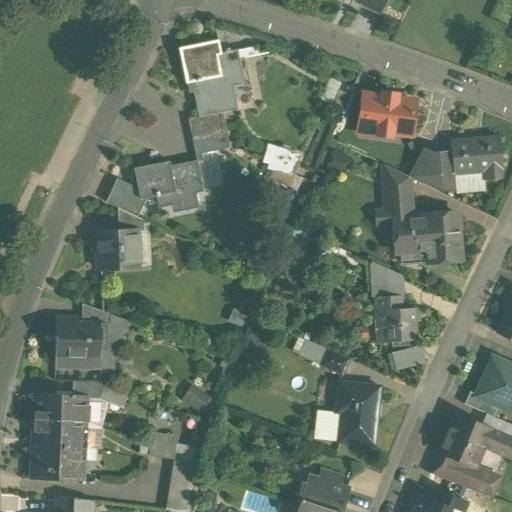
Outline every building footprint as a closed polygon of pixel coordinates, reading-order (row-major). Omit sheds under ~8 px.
[(387,0),(352,0),(351,3),(379,17),(387,0)] [(220,55),(217,42),(178,50),(185,85),(194,83),(201,117),(218,113),(217,106),(235,102),(232,87),(243,85),(236,52),(220,55)] [(333,101),(339,80),(330,77),(323,99),(333,101)] [(334,101),(343,103),(348,87),(339,84),(334,101)] [(397,97),(392,94),(386,93),(380,94),(381,96),(380,98),(362,96),(358,128),(376,130),(375,137),(391,139),(392,133),(410,135),(413,103),(396,100),(396,98),(397,97)] [(201,117),(192,118),(196,140),(222,135),(218,113),(201,117)] [(222,135),(196,140),(199,154),(225,149),(222,135)] [(500,138),(450,142),(451,157),(453,175),(454,175),(483,172),(484,180),(503,178),(500,138)] [(300,156),(267,146),(262,163),(268,165),(267,169),(294,177),(300,156)] [(422,151),(409,177),(441,193),(441,190),(437,158),(437,157),(422,151)] [(451,157),(437,158),(441,190),(455,188),(454,175),(453,175),(451,157)] [(195,161),(169,167),(168,163),(133,169),(137,190),(140,200),(145,198),(154,195),(156,207),(177,203),(178,206),(196,202),(192,185),(200,183),(195,161)] [(408,177),(382,165),(384,198),(409,197),(408,177)] [(137,190),(116,179),(105,203),(136,217),(145,198),(140,200),(137,190)] [(409,197),(384,198),(385,211),(392,211),(393,221),(411,220),(409,197)] [(142,221),(117,209),(118,233),(136,233),(138,233),(142,232),(142,221)] [(411,220),(393,221),(395,253),(426,251),(427,262),(459,260),(456,214),(424,216),(424,219),(411,220)] [(118,233),(95,234),(96,269),(137,268),(136,233),(118,233)] [(372,263),(374,299),(400,297),(399,275),(372,263)] [(511,289),(507,300),(511,303),(498,334),(511,340),(511,289)] [(400,297),(374,299),(375,312),(401,310),(400,297)] [(110,315),(81,305),(81,324),(100,325),(110,325),(110,315)] [(401,310),(375,312),(377,343),(415,341),(413,309),(401,310)] [(81,324),(55,324),(54,361),(73,362),(73,358),(100,358),(100,325),(81,324)] [(319,363),(326,347),(304,339),(298,355),(319,363)] [(422,343),(388,352),(393,370),(427,361),(422,343)] [(348,360),(326,351),(320,366),(342,375),(348,360)] [(100,358),(73,358),(73,362),(54,361),(54,370),(100,370),(100,358)] [(511,366),(493,358),(476,396),(497,406),(511,412),(511,366)] [(99,381),(73,381),(73,396),(87,396),(97,400),(103,383),(99,381)] [(129,393),(103,383),(97,400),(123,410),(129,393)] [(380,387),(338,383),(335,414),(341,414),(338,442),(374,446),(380,387)] [(193,384),(183,399),(206,415),(216,401),(193,384)] [(497,406),(476,396),(469,392),(463,405),(492,417),(497,406)] [(73,396),(34,394),(33,420),(79,422),(80,412),(87,412),(87,396),(73,396)] [(491,430),(455,415),(438,455),(445,458),(469,468),(474,470),(475,468),(483,448),(511,460),(511,440),(490,431),(491,430)] [(79,422),(33,420),(30,480),(77,482),(79,422)] [(176,437),(151,434),(148,456),(172,459),(173,460),(176,437)] [(195,459),(198,447),(179,443),(176,455),(195,459)] [(438,455),(430,475),(437,478),(445,458),(438,455)] [(469,468),(445,458),(437,478),(461,487),(469,468)] [(173,460),(172,459),(164,510),(176,511),(188,511),(196,464),(173,460)] [(500,478),(475,468),(474,470),(469,468),(461,487),(491,499),(500,478)] [(338,511),(345,490),(309,478),(306,488),(302,487),(297,502),(301,504),(327,511),(338,511)] [(438,504),(419,497),(412,511),(461,511),(465,503),(442,493),(438,504)] [(91,511),(92,501),(55,497),(54,511),(91,511)]
